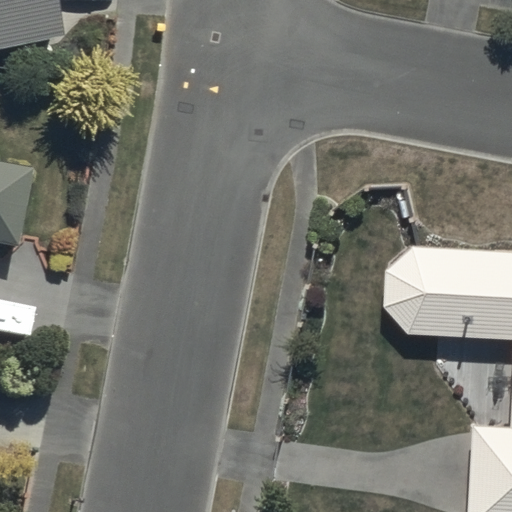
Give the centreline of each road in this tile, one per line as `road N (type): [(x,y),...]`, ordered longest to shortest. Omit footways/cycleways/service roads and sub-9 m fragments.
road 1 (residential): [(148,511),(239,55)]
road 2 (residential): [(239,55),(511,108)]
